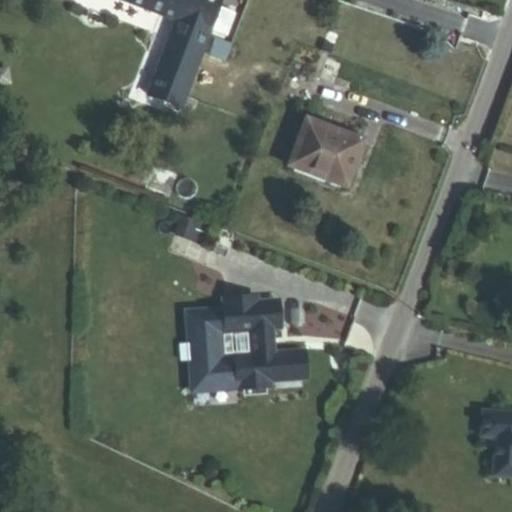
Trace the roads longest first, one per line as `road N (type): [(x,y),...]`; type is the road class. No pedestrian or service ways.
road 1 (tertiary): [(511,29),(331,511)]
road 2 (unknown): [(374,0),(506,45)]
